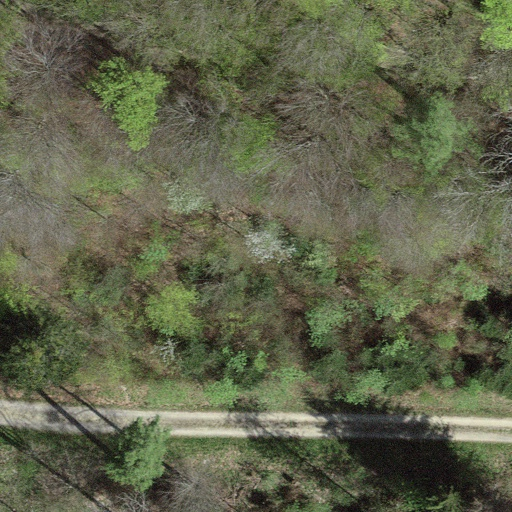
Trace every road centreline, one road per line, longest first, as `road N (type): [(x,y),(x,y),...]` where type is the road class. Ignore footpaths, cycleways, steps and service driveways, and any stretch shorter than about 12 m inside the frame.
road 1 (track): [(0,8),(60,40),(176,65),(389,93),(511,96)]
road 2 (track): [(511,441),(0,401)]
